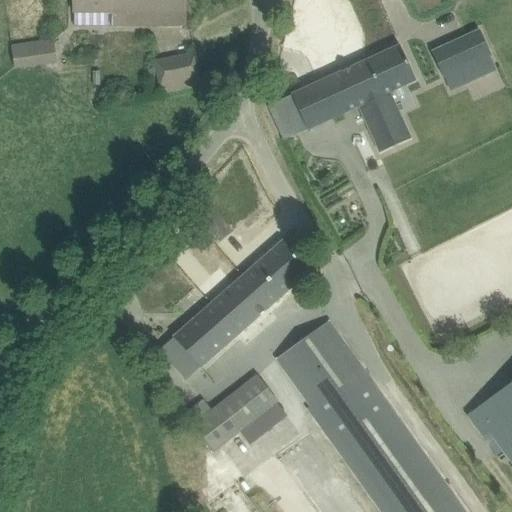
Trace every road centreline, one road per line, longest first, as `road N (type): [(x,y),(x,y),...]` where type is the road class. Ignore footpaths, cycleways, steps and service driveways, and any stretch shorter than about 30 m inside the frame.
road 1 (unclassified): [(0,389),(12,351),(43,306),(188,173),(235,107),(261,51),(267,0)]
road 2 (unknown): [(235,107),(323,251),(378,282),(441,381),(449,385),(511,357)]
